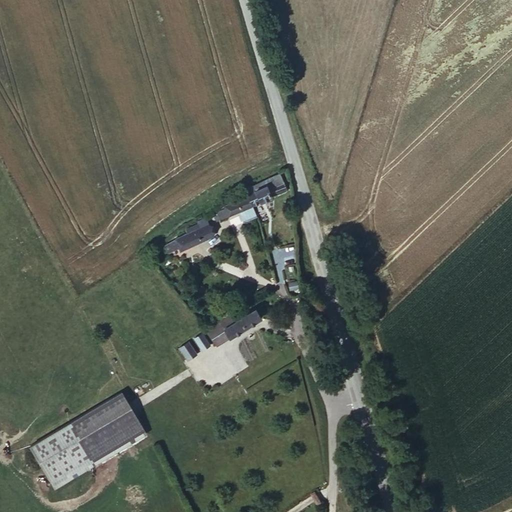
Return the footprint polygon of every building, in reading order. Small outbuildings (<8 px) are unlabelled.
[(263,188),(244,196),(245,199),(249,210),(284,194),(279,183),(264,190),(263,188)] [(249,210),(245,199),(223,208),(224,211),(216,215),(216,218),(212,221),(214,225),(249,210)] [(206,228),(174,242),(178,252),(211,237),(206,228)] [(250,311),(219,330),(225,340),(256,320),(250,311)] [(203,328),(208,333),(214,329),(210,324),(203,328)] [(193,338),(201,351),(210,345),(203,332),(193,338)] [(189,341),(178,348),(186,361),(197,354),(189,341)] [(118,391),(66,420),(86,457),(137,427),(118,391)] [(86,457),(66,420),(26,441),(46,479),(86,457)]
